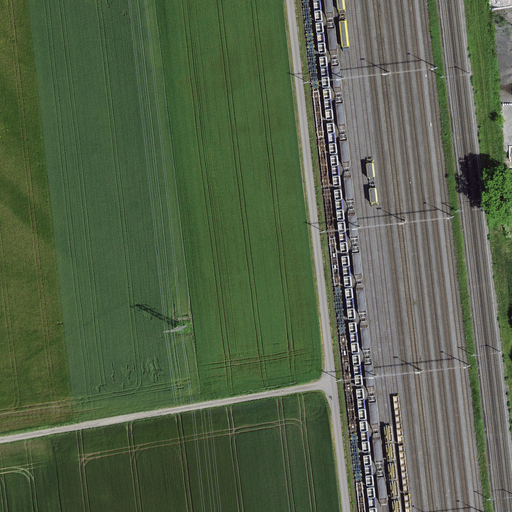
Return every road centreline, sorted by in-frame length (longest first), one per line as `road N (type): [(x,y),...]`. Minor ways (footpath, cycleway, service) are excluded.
road 1 (unclassified): [(331,383),(289,0)]
road 2 (unclassified): [(331,383),(0,440)]
road 3 (unclassified): [(346,511),(331,383)]
